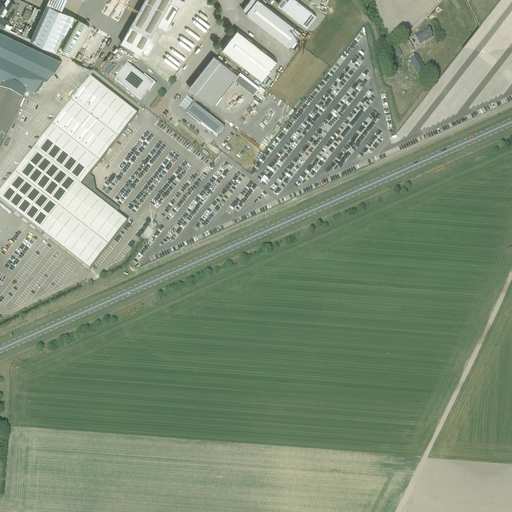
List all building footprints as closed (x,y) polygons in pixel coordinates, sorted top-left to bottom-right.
[(11,11),(16,4),(10,1),(9,0),(6,0),(4,4),(5,5),(7,6),(6,8),(11,11)] [(75,15),(62,9),(65,0),(48,0),(31,39),(56,51),(64,33),(65,33),(75,15)] [(144,0),(121,42),(142,53),(171,0),(144,0)] [(246,14),(250,17),(289,47),(302,32),(261,0),(249,0),(243,9),(247,13),(246,14)] [(280,0),(278,4),(282,7),(307,27),(316,15),(297,0),(287,0),(288,0),(287,0),(280,0)] [(87,6),(66,34),(75,41),(96,13),(87,6)] [(427,28),(414,36),(415,38),(416,37),(417,39),(416,39),(419,46),(423,43),(423,44),(424,43),(424,42),(432,38),(431,35),(431,34),(427,28)] [(226,52),(262,79),(277,60),(237,29),(222,49),(226,52)] [(0,146),(25,91),(26,88),(36,93),(62,61),(0,31),(0,75),(3,77),(2,80),(0,84),(0,146)] [(408,40),(403,43),(409,53),(414,50),(410,44),(408,40)] [(417,55),(409,60),(419,76),(426,71),(417,55)] [(199,76),(191,87),(196,91),(195,92),(213,106),(234,78),(238,74),(220,60),(220,61),(214,57),(202,72),(201,71),(202,72),(200,75),(198,74),(198,75),(199,76)] [(140,101),(145,94),(147,91),(149,93),(156,84),(144,75),(143,77),(127,65),(115,81),(140,101)] [(137,115),(98,85),(90,79),(0,192),(0,200),(89,271),(127,223),(115,213),(118,209),(95,191),(93,180),(89,176),(105,156),(109,159),(131,130),(127,127),(137,115)] [(184,112),(191,103),(185,98),(177,107),(184,112)] [(194,105),(186,115),(200,126),(200,125),(216,137),(223,128),(194,105)] [(128,167),(121,175),(137,187),(137,190),(139,188),(144,187),(140,192),(143,194),(148,188),(152,187),(154,189),(147,198),(151,200),(151,197),(153,195),(154,196),(160,195),(165,189),(188,186),(202,168),(202,164),(207,158),(162,124),(147,144),(142,144),(127,164),(128,167)] [(138,207),(141,203),(131,194),(127,198),(138,207)]
